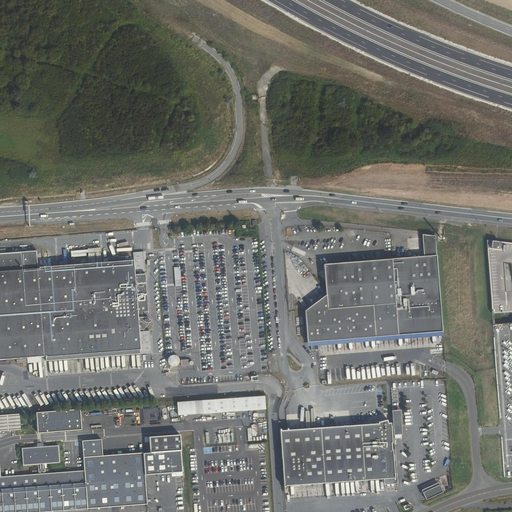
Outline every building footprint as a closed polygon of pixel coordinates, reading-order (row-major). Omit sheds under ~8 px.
[(304,311),(307,343),(441,331),(434,236),(422,235),(423,256),(324,265),(326,294),(304,311)] [(511,242),(486,240),(492,314),(511,312),(511,242)] [(87,249),(88,263),(101,262),(100,248),(87,249)] [(36,250),(0,253),(0,359),(8,359),(19,358),(21,358),(27,357),(40,356),(45,356),(140,349),(138,332),(138,330),(134,274),(134,272),(133,260),(125,261),(107,262),(101,262),(88,263),(75,264),(71,264),(37,267),(36,250)] [(132,253),(133,260),(134,272),(138,271),(138,274),(141,273),(141,271),(145,271),(143,252),(132,253)] [(134,274),(138,330),(142,330),(151,321),(146,317),(142,317),(142,312),(148,312),(146,281),(146,280),(145,273),(141,273),(138,274),(134,274)] [(140,349),(140,354),(151,353),(149,331),(138,332),(140,349)] [(140,349),(45,356),(45,361),(97,357),(140,354),(140,349)] [(177,416),(265,409),(264,396),(176,402),(177,416)] [(37,426),(40,433),(81,429),(79,409),(36,412),(37,426)] [(391,411),(392,425),(401,425),(400,411),(391,411)] [(0,431),(21,430),(20,414),(0,415),(0,431)] [(284,486),(383,479),(394,478),(393,474),(390,434),(390,427),(389,423),(387,423),(386,420),(377,423),(378,424),(333,427),(279,430),(281,455),(284,486)] [(392,427),(390,427),(390,434),(393,434),(393,435),(402,435),(401,425),(392,425),(392,427)] [(161,450),(175,449),(174,434),(159,435),(160,438),(156,438),(156,442),(160,442),(161,450)] [(0,511),(38,511),(72,510),(147,503),(144,468),(181,465),(180,450),(102,456),(101,439),(82,441),(84,471),(56,473),(0,477),(0,473),(0,511)] [(58,446),(45,447),(22,448),(24,465),(52,463),(59,462),(58,446)] [(394,478),(383,479),(384,485),(397,483),(396,474),(393,474),(394,478)] [(421,490),(425,500),(442,492),(439,485),(438,485),(437,483),(421,490)]
